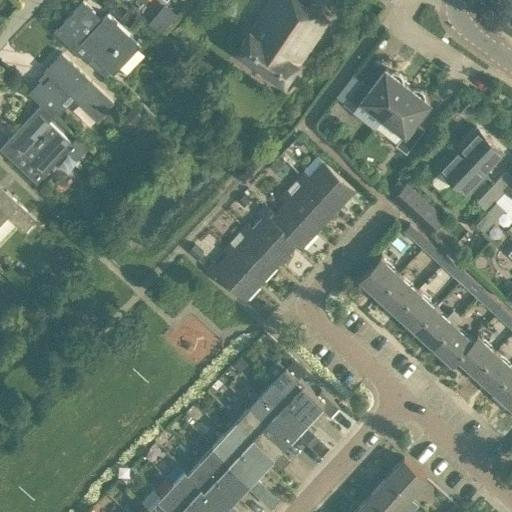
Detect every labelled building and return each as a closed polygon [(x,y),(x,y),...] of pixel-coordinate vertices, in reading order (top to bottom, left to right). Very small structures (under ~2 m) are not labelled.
[(113,72),(141,43),(109,11),(103,18),(84,0),(83,0),(55,30),(87,60),(94,53),(112,70),(113,72)] [(284,83),(328,19),(300,0),(268,0),(235,50),(284,83)] [(128,24),(135,17),(125,8),(119,15),(128,24)] [(161,31),(167,24),(155,14),(149,21),(161,31)] [(116,100),(107,92),(63,51),(46,69),(52,75),(45,83),(41,79),(30,91),(42,102),(55,114),(56,115),(67,104),(63,101),(71,92),(99,119),(116,100)] [(105,78),(112,70),(94,53),(87,60),(105,78)] [(215,64),(204,55),(200,60),(211,69),(215,64)] [(392,71),(391,72),(386,68),(371,87),(361,79),(343,103),(375,127),(408,85),(403,81),(403,80),(403,79),(403,77),(403,76),(402,75),(401,74),(400,73),(398,71),(395,71),(393,71),(392,71)] [(413,88),(412,89),(408,85),(375,127),(375,128),(384,117),(405,133),(396,144),(406,152),(424,128),(415,121),(430,102),(424,98),(425,97),(425,96),(424,94),(424,93),(424,92),(423,91),(422,90),(421,89),(419,88),(418,88),(417,88),(415,88),(413,88)] [(454,104),(463,113),(472,103),(463,95),(454,104)] [(55,114),(42,102),(36,107),(37,108),(0,146),(38,182),(69,150),(78,159),(90,147),(80,138),(74,144),(49,120),(55,114)] [(125,116),(134,124),(142,116),(133,107),(125,116)] [(441,189),(445,189),(454,179),(468,192),(486,173),(483,171),(502,151),(476,127),(458,146),(456,144),(438,164),(442,168),(433,177),(433,182),(441,189)] [(277,157),(268,166),(275,173),(284,163),(277,157)] [(300,175),(337,209),(355,190),(326,163),(312,177),(305,170),(300,175)] [(283,193),(320,227),(337,209),(300,175),(298,177),(306,184),(295,195),(288,189),(283,193)] [(511,201),(511,178),(504,187),(496,179),(476,201),(487,211),(476,223),(485,231),(511,201)] [(0,223),(9,215),(25,230),(38,218),(0,181),(0,223)] [(430,231),(444,215),(406,181),(393,197),(430,231)] [(244,205),(249,199),(243,193),(238,199),(244,205)] [(261,207),(303,246),(320,227),(283,193),(281,196),(288,203),(278,214),(265,203),(261,207)] [(244,226),(281,260),(298,242),(302,246),(303,246),(261,207),(258,210),(266,218),(256,229),(247,222),(244,226)] [(422,247),(429,240),(410,223),(403,230),(422,247)] [(227,244),(264,279),(281,260),(244,226),(241,229),(249,236),(238,248),(230,240),(227,244)] [(429,240),(422,247),(441,264),(447,257),(429,240)] [(203,251),(194,242),(188,248),(197,257),(203,251)] [(264,279),(227,244),(224,247),(232,255),(221,266),(213,259),(207,266),(216,274),(218,272),(246,298),(264,279)] [(55,255),(57,259),(61,259),(65,256),(65,252),(62,249),(58,249),(55,251),(55,255)] [(379,295),(400,272),(381,255),(360,278),(379,295)] [(447,257),(441,264),(459,280),(465,273),(447,257)] [(400,272),(379,295),(397,312),(418,289),(400,272)] [(465,273),(459,280),(477,297),(484,290),(465,273)] [(418,289),(397,312),(415,328),(436,305),(418,289)] [(484,290),(477,297),(496,314),(502,307),(484,290)] [(436,305),(415,328),(419,331),(417,334),(424,340),(426,338),(434,345),(455,322),(436,305)] [(511,315),(502,307),(496,314),(511,328),(511,315)] [(455,322),(434,345),(452,362),(478,333),(478,332),(472,338),(455,322)] [(478,333),(452,362),(453,362),(458,356),(476,373),(497,349),(478,333)] [(511,363),(497,349),(476,373),(494,389),(511,369),(511,363)] [(248,362),(241,355),(233,364),(240,371),(248,362)] [(302,373),(299,376),(288,365),(275,378),(295,397),(292,401),(308,417),(320,405),(332,416),(340,407),(322,389),(318,393),(314,390),(317,387),(302,373)] [(511,369),(494,389),(511,405),(511,369)] [(290,425),(308,441),(316,433),(304,422),(308,417),(292,401),(295,397),(275,378),(263,392),(294,421),(290,425)] [(267,428),(284,444),(296,430),(308,441),(290,425),(294,421),(263,392),(250,405),(271,424),(267,428)] [(265,451),(283,468),(292,459),(280,448),(284,444),(267,428),(271,424),(250,405),(238,418),(269,447),(265,451)] [(242,454),(259,470),(271,457),(283,468),(265,451),(269,447),(238,418),(226,431),(246,450),(242,454)] [(241,478),(258,494),(266,485),(255,474),(259,470),(242,454),(246,450),(226,431),(214,444),(245,474),(241,478)] [(218,480),(235,496),(246,483),(258,494),(241,478),(245,474),(214,444),(202,457),(222,476),(218,480)] [(219,506),(225,511),(241,511),(242,511),(230,500),(235,496),(218,480),(222,476),(202,457),(189,471),(217,497),(213,501),(219,506)] [(387,476),(410,497),(428,478),(404,457),(387,476)] [(190,504),(198,511),(213,511),(219,506),(213,501),(217,497),(189,471),(185,467),(173,480),(194,500),(190,504)] [(371,494),(390,511),(396,511),(410,497),(387,476),(371,494)] [(194,500),(173,480),(161,493),(180,511),(198,511),(190,504),(194,500)] [(180,511),(161,493),(149,507),(154,511),(180,511)] [(354,511),(390,511),(371,494),(354,511)] [(447,511),(460,511),(463,509),(456,503),(447,511)]
